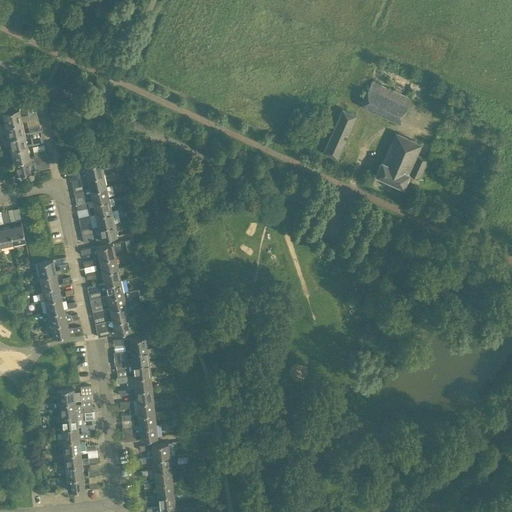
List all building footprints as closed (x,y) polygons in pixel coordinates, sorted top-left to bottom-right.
[(371,80),(360,105),(399,122),(410,98),(371,80)] [(22,120),(38,117),(36,112),(20,115),(19,107),(2,110),(5,123),(21,120),(22,120)] [(341,108),(323,151),(336,157),(356,114),(341,108)] [(24,132),(22,120),(21,120),(5,123),(8,136),(24,132)] [(8,136),(11,148),(27,144),(24,132),(8,136)] [(418,177),(431,148),(395,132),(382,160),(381,160),(375,174),(402,186),(408,173),(418,177)] [(30,157),(27,144),(11,148),(13,160),(30,157)] [(16,173),(32,170),(30,157),(13,160),(16,173)] [(104,173),(102,160),(101,160),(85,164),(88,177),(104,173)] [(88,177),(91,189),(107,185),(104,173),(88,177)] [(107,185),(91,189),(93,201),(110,198),(107,185)] [(93,201),(76,204),(77,209),(94,206),(96,214),(112,210),(110,198),(93,201)] [(96,214),(99,226),(115,223),(112,210),(96,214)] [(9,226),(13,242),(25,240),(22,223),(9,226)] [(118,235),(115,223),(99,226),(101,238),(118,235)] [(0,243),(0,245),(13,242),(9,226),(0,227),(0,243)] [(96,245),(99,258),(116,254),(113,242),(96,245)] [(118,267),(116,254),(99,258),(102,270),(118,267)] [(36,262),(39,275),(55,271),(53,258),(36,262)] [(102,270),(104,282),(104,283),(121,279),(118,267),(102,270)] [(58,283),(55,271),(39,275),(42,287),(58,283)] [(124,291),(121,279),(104,283),(104,282),(88,286),(89,291),(100,288),(101,292),(106,291),(107,294),(107,295),(124,291)] [(42,287),(45,299),(61,296),(58,283),(42,287)] [(109,303),(109,307),(110,308),(126,304),(124,291),(107,295),(107,294),(91,298),(91,303),(103,301),(103,304),(109,303)] [(64,308),(61,296),(45,299),(47,312),(64,308)] [(129,316),(126,304),(110,308),(109,307),(104,308),(93,310),(94,316),(105,313),(106,316),(109,315),(109,320),(112,319),(112,320),(129,316)] [(47,312),(50,324),(66,320),(71,319),(78,318),(77,313),(70,314),(65,313),(64,308),(47,312)] [(129,316),(112,320),(115,332),(131,329),(129,316)] [(69,333),(74,332),(80,330),(79,325),(68,328),(66,320),(50,324),(53,336),(69,333)] [(130,346),(131,350),(147,348),(146,335),(129,337),(113,339),(113,344),(125,343),(125,346),(130,346)] [(149,361),(147,348),(131,350),(132,362),(132,363),(149,361)] [(150,373),(149,361),(132,363),(132,362),(115,364),(116,369),(127,368),(128,370),(133,370),(133,375),(150,373)] [(151,386),(150,373),(133,375),(117,376),(117,382),(134,380),(135,388),(151,386)] [(135,388),(136,401),(153,399),(151,386),(135,388)] [(57,389),(58,401),(75,400),(82,399),(81,391),(74,392),(74,387),(57,389)] [(154,411),(153,399),(136,401),(137,413),(154,411)] [(76,405),(75,400),(58,401),(60,414),(76,412),(77,412),(92,411),(92,405),(80,407),(80,405),(76,405)] [(137,413),(139,425),(139,426),(156,424),(154,411),(137,413)] [(60,414),(61,427),(78,425),(94,423),(93,418),(82,419),(82,416),(77,417),(77,412),(76,412),(60,414)] [(157,437),(156,424),(139,426),(139,425),(133,426),(122,427),(123,432),(134,431),(140,433),(140,438),(157,437)] [(79,437),(78,425),(61,427),(63,439),(79,437)] [(63,439),(64,452),(81,451),(81,450),(96,449),(96,443),(85,444),(84,442),(80,442),(79,437),(63,439)] [(151,443),(153,456),(170,454),(168,442),(151,443)] [(82,458),(81,451),(64,452),(65,465),(82,463),(88,462),(87,457),(82,458)] [(171,467),(170,454),(153,456),(154,468),(154,469),(171,467)] [(65,465),(67,477),(83,475),(82,463),(65,465)] [(155,476),(156,481),(172,479),(171,467),(154,469),(154,468),(142,470),(142,475),(149,474),(149,476),(155,476)] [(85,487),(83,475),(67,477),(68,489),(85,487)] [(174,492),(172,479),(156,481),(157,494),(174,492)] [(158,506),(158,507),(175,505),(174,492),(157,494),(158,506)]
